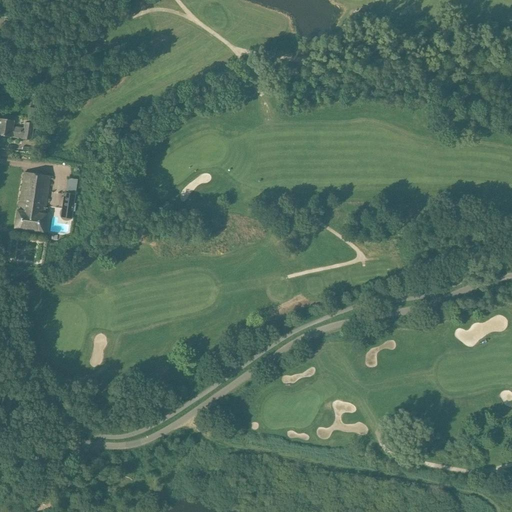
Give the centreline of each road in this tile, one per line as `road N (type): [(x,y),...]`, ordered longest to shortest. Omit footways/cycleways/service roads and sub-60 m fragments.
road 1 (unclassified): [(511,276),(314,332),(152,439),(77,448)]
road 2 (unclassified): [(77,448),(76,429),(30,383),(0,337)]
